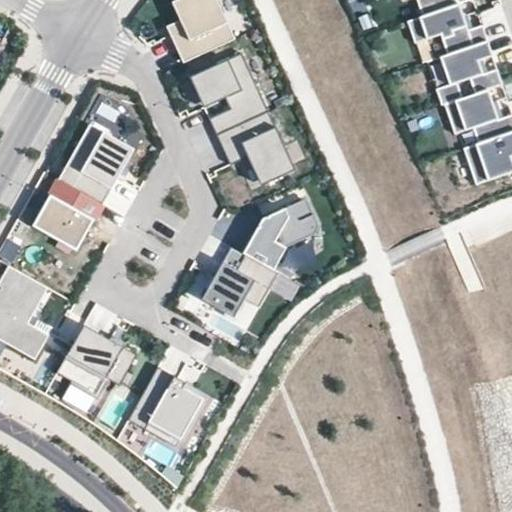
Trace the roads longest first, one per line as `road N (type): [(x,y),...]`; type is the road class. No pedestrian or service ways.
road 1 (residential): [(98,0),(0,166)]
road 2 (tertiary): [(120,511),(66,463),(0,421)]
